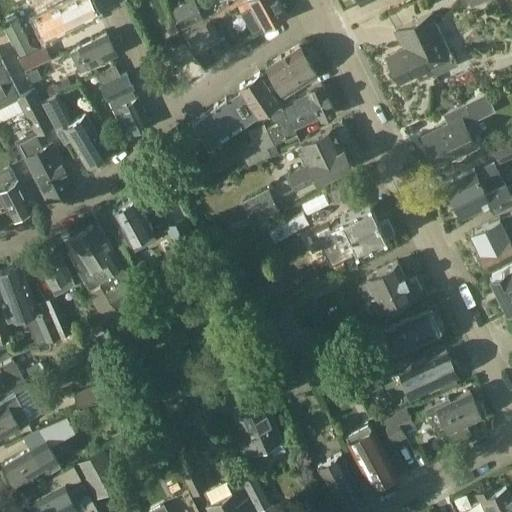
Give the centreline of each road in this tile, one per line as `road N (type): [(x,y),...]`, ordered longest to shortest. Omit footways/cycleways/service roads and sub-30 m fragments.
road 1 (residential): [(486,352),(324,12)]
road 2 (residential): [(0,242),(77,205),(169,125)]
road 3 (residential): [(169,125),(249,54),(324,12)]
road 4 (residential): [(380,511),(511,442)]
road 5 (residential): [(169,125),(109,0)]
